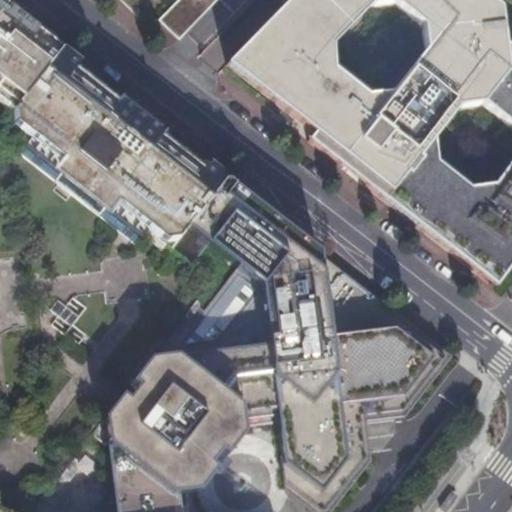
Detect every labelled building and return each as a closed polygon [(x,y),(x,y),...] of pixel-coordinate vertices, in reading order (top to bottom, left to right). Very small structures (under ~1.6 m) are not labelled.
[(174,0),(156,19),(175,40),(214,0),(174,0)] [(313,134),(307,142),(378,199),(494,289),(511,264),(511,50),(499,41),(500,7),(490,0),(286,0),(251,36),(224,64),(228,67),(313,134)] [(0,511),(0,110),(10,120),(59,59),(64,52),(51,42),(0,2),(0,511)] [(81,66),(72,58),(70,58),(69,57),(68,57),(66,56),(65,56),(64,57),(62,57),(61,57),(60,58),(59,59),(10,120),(21,132),(166,246),(177,244),(188,230),(221,189),(222,188),(222,187),(223,185),(223,184),(223,183),(223,181),(223,180),(222,179),(222,177),(221,176),(219,175),(210,167),(204,174),(160,140),(163,135),(143,119),(123,104),(120,108),(76,73),(81,66)] [(201,511),(201,495),(205,494),(249,437),(248,432),(281,428),(291,495),(313,511),(328,511),(369,459),(366,422),(403,416),(450,356),(416,330),(244,194),(227,181),(222,187),(222,188),(221,189),(188,230),(229,262),(226,265),(260,292),(278,344),(150,363),(116,407),(110,414),(120,511),(201,511)]
